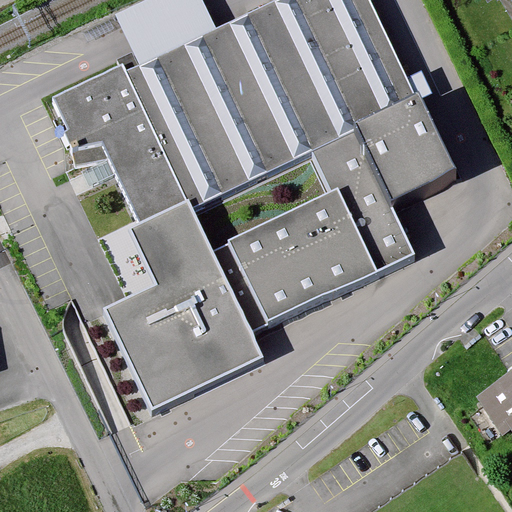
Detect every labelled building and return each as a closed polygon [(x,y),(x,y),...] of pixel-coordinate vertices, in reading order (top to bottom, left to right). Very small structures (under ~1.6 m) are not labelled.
[(50,108),(72,154),(75,169),(108,164),(138,227),(191,202),(195,210),(313,154),(418,105),(367,0),(287,0),(136,72),(131,60),(115,67),(119,76),(50,108)] [(409,80),(418,100),(430,94),(422,74),(409,80)] [(331,194),(210,250),(253,340),(418,264),(390,205),(456,174),(423,103),(418,105),(313,154),(331,194)] [(138,227),(133,230),(160,288),(104,314),(152,416),(266,363),(253,340),(210,250),(195,210),(191,202),(138,227)] [(511,384),(473,412),(498,447),(506,442),(511,450),(511,384)]
